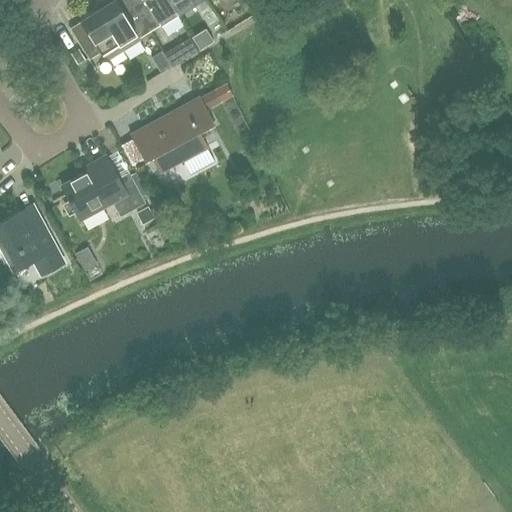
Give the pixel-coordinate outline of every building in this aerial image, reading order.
[(138,13),(138,12),(137,13),(132,4),(121,10),(115,0),(98,0),(93,4),(96,9),(97,8),(123,50),(140,39),(138,37),(148,31),(149,30),(138,13)] [(168,0),(144,0),(148,6),(138,12),(138,13),(149,30),(159,24),(160,26),(178,14),(174,7),(173,8),(168,0)] [(168,0),(173,8),(174,7),(178,14),(200,0),(168,0)] [(122,50),(123,50),(97,8),(96,9),(79,19),(92,41),(81,48),(88,58),(99,51),(100,53),(101,53),(109,58),(122,50)] [(163,53),(171,65),(171,66),(176,63),(181,60),(173,47),(163,53)] [(161,50),(160,50),(154,54),(150,56),(159,71),(170,64),(161,50)] [(214,89),(199,96),(199,95),(129,133),(144,159),(150,156),(159,171),(206,146),(197,130),(213,122),(206,109),(221,101),(214,89)] [(135,172),(130,175),(128,172),(117,178),(105,155),(91,162),(93,167),(61,184),(79,219),(80,218),(102,206),(102,207),(112,201),(119,215),(144,202),(139,193),(145,189),(135,172)] [(135,212),(142,224),(153,218),(147,206),(135,212)] [(0,220),(0,244),(13,268),(32,258),(40,274),(63,262),(40,219),(29,225),(21,210),(0,220)]
